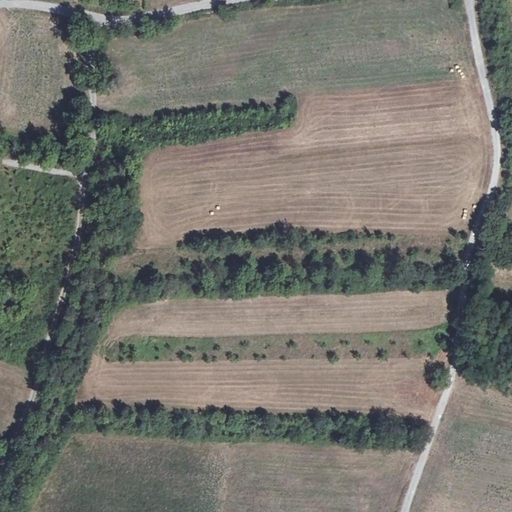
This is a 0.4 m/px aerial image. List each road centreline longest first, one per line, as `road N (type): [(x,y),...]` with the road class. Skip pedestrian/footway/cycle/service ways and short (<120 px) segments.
road 1 (track): [(468,0),(497,158),(471,246),(451,372),(403,511)]
road 2 (track): [(90,16),(95,135),(78,232),(0,488)]
road 3 (track): [(0,3),(117,19),(234,0)]
